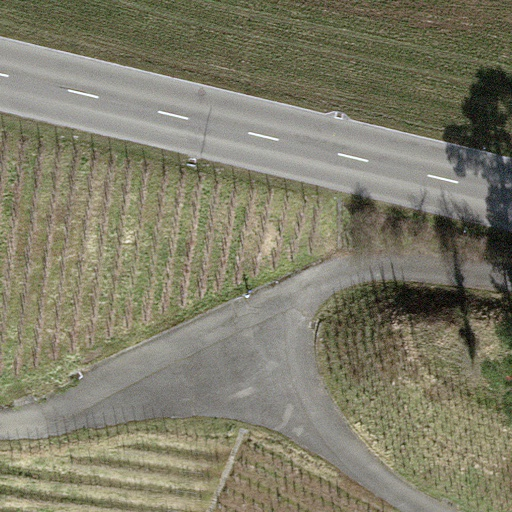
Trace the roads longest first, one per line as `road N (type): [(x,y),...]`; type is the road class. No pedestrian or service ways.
road 1 (tertiary): [(511,194),(0,76)]
road 2 (track): [(228,347),(340,275),(388,267),(511,283)]
road 3 (track): [(228,347),(300,418),(429,511)]
road 4 (track): [(0,426),(228,347)]
